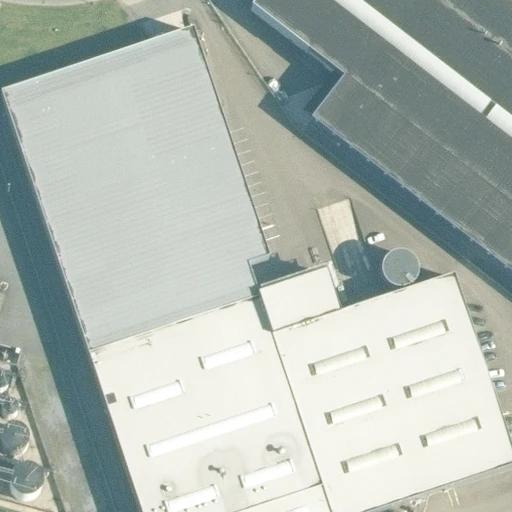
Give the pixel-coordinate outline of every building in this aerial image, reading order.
[(511,0),(258,0),(250,11),(350,89),(317,131),(511,281),(511,0)] [(192,33),(191,33),(216,109),(175,123),(149,47),(0,96),(0,97),(87,358),(257,302),(256,298),(247,269),(268,262),(192,33)] [(381,271),(381,275),(381,278),(382,281),(384,284),(386,287),(388,289),(391,291),(394,292),(398,293),(401,293),(404,292),(407,291),(410,289),(413,287),(415,284),(416,281),(417,278),(418,275),(417,271),(416,268),(415,265),(413,262),(410,260),(407,258),(404,257),(401,256),(398,256),(394,257),(391,258),(388,260),(386,262),(384,265),(382,268),(381,271)] [(383,511),(511,469),(511,456),(452,279),(338,317),(325,275),(256,298),(257,302),(87,358),(137,511),(383,511)] [(0,453),(1,455),(3,457),(5,458),(8,459),(11,459),(13,459),(16,459),(19,458),(21,457),(23,455),(25,452),(26,450),(27,447),(27,445),(27,442),(26,439),(25,437),(23,434),(21,433),(19,431),(16,430),(13,430),(11,430),(8,430),(5,431),(3,433),(1,434),(0,435),(0,453)] [(10,485),(9,488),(10,491),(10,494),(12,497),(13,499),(16,501),(18,503),(21,504),(24,504),(27,504),(30,504),(32,503),(35,501),(37,499),(39,497),(40,494),(41,491),(41,488),(41,485),(40,483),(39,480),(37,478),(35,476),(32,474),(30,473),(27,472),(24,472),(21,473),(18,474),(16,476),(13,478),(12,480),(10,483),(10,485)]
